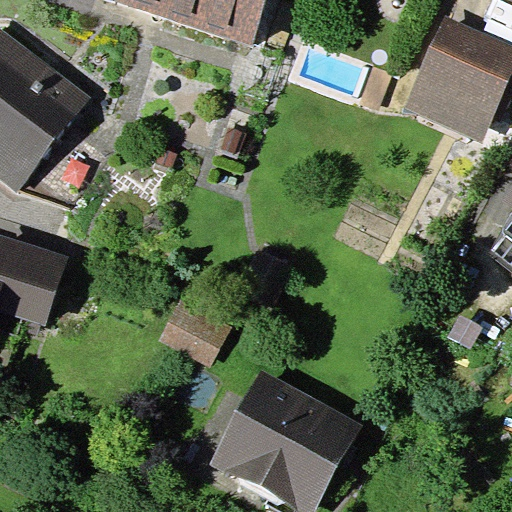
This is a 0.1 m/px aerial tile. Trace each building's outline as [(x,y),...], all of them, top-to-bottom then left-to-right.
[(114,0),(251,46),(266,0),(114,0)] [(511,49),(463,30),(428,116),(502,146),(511,121),(511,49)] [(10,45),(0,56),(0,173),(29,197),(96,115),(10,45)] [(289,264),(268,252),(254,276),(275,288),(289,264)] [(0,275),(0,329),(3,320),(59,336),(76,276),(14,259),(8,278),(0,275)] [(232,324),(180,298),(158,340),(210,367),(232,324)] [(270,391),(225,471),(299,511),(334,511),(371,447),(270,391)]
